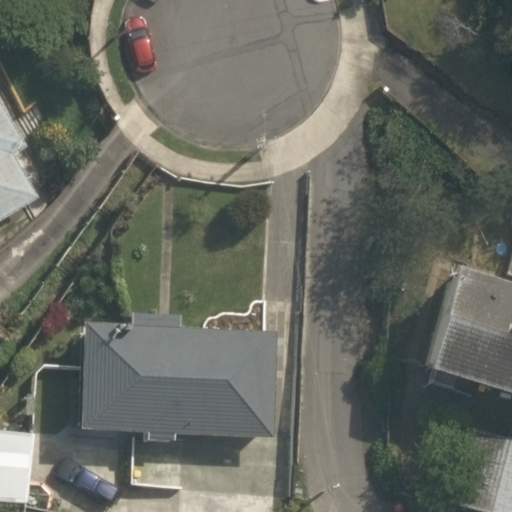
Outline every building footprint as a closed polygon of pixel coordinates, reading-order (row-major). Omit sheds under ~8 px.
[(0,222),(36,201),(11,160),(24,152),(0,111),(0,222)] [(511,288),(460,272),(428,378),(511,403),(511,288)] [(76,440),(265,445),(269,336),(79,330),(76,440)] [(511,511),(511,446),(460,432),(439,505),(464,511),(511,511)] [(30,438),(0,434),(0,503),(23,506),(30,438)]
